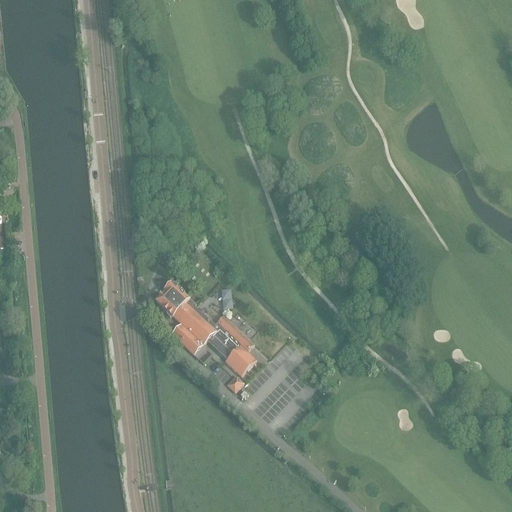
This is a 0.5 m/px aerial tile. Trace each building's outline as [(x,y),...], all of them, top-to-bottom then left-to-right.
[(156,303),(166,313),(167,314),(167,317),(170,320),(173,319),(190,301),(173,285),(164,293),(165,294),(156,303)] [(172,337),(194,358),(198,354),(206,345),(202,341),(217,326),(190,301),(173,319),(182,327),(172,337)] [(248,354),(255,348),(224,318),(217,326),(202,341),(206,345),(226,364),(242,379),(257,363),(248,354)] [(194,358),(200,363),(203,360),(203,359),(208,354),(204,350),(198,355),(198,354),(194,358)] [(244,386),(239,382),(236,379),(228,388),(235,395),(244,386)]
